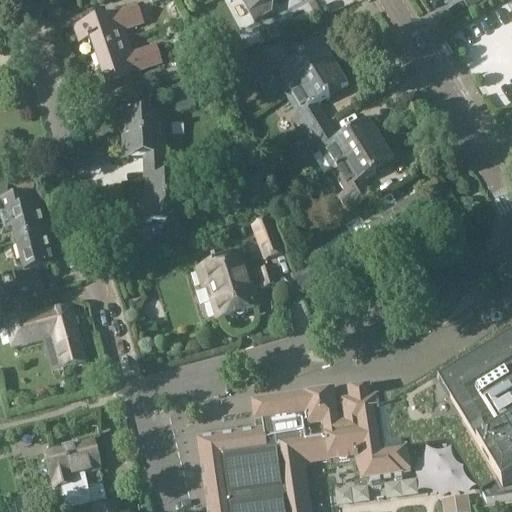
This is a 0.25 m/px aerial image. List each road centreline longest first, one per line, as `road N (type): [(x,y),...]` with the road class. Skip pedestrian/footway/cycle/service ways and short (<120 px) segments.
road 1 (residential): [(131,392),(293,348),(434,293),(511,251)]
road 2 (residential): [(131,392),(24,0)]
road 3 (tertiary): [(511,203),(389,0)]
road 4 (track): [(131,392),(0,427)]
road 5 (residential): [(162,511),(131,392)]
